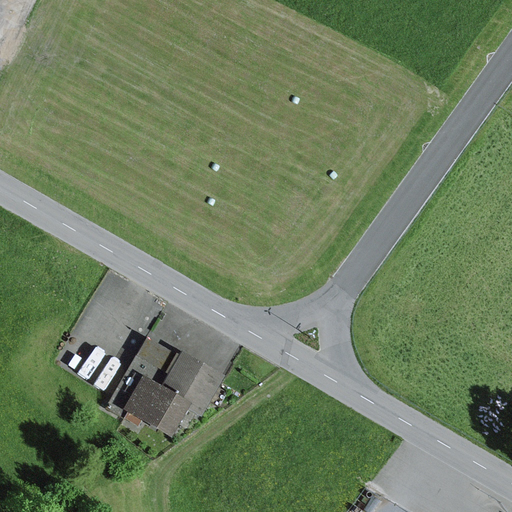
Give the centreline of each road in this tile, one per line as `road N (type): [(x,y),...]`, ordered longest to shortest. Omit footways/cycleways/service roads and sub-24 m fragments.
road 1 (unclassified): [(511,57),(344,288)]
road 2 (tertiary): [(0,187),(239,325)]
road 3 (tertiary): [(356,393),(511,483)]
road 4 (tertiary): [(239,325),(356,393)]
